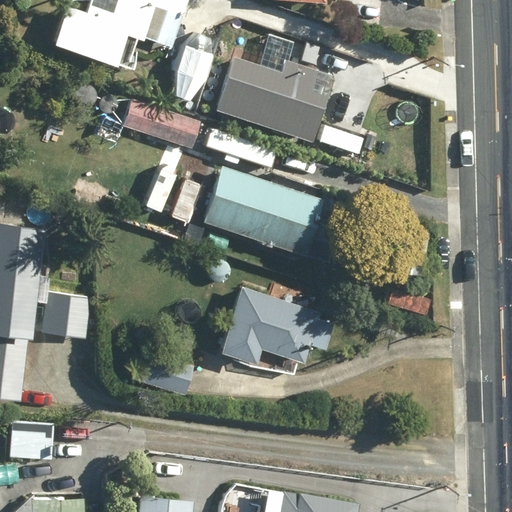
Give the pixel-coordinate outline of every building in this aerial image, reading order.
[(56,2),(41,40),(103,64),(105,60),(127,69),(139,36),(163,45),(180,0),(79,0),(76,10),(56,2)] [(341,0),(339,21),(376,25),(378,0),(341,0)] [(281,71),(233,57),(218,111),(313,139),(332,75),(284,61),(281,71)] [(81,110),(93,88),(75,79),(63,100),(81,110)] [(125,97),(117,124),(185,146),(194,119),(125,97)] [(193,219),(296,253),(314,197),(211,163),(193,219)] [(193,185),(178,179),(162,216),(178,222),(193,185)] [(38,275),(28,274),(35,228),(0,222),(0,398),(11,400),(21,335),(19,334),(24,299),(35,301),(38,275)] [(311,310),(232,284),(210,350),(247,362),(252,347),(294,361),(300,342),(317,347),(326,323),(309,317),(311,310)] [(37,332),(78,338),(84,297),(43,290),(37,332)] [(134,348),(126,378),(177,393),(186,363),(134,348)] [(5,419),(3,456),(44,458),(46,422),(5,419)] [(245,472),(243,496),(269,498),(271,474),(245,472)] [(25,496),(24,511),(75,511),(76,496),(25,496)]
